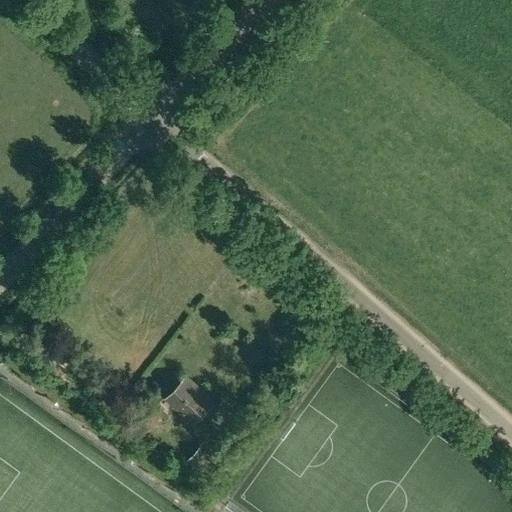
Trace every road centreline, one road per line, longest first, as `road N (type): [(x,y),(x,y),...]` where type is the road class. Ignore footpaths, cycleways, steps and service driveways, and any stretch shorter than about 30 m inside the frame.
road 1 (unclassified): [(511,423),(153,114)]
road 2 (unclassified): [(0,279),(153,114)]
road 3 (unclassified): [(153,114),(19,0)]
road 4 (unclassified): [(153,114),(260,0)]
